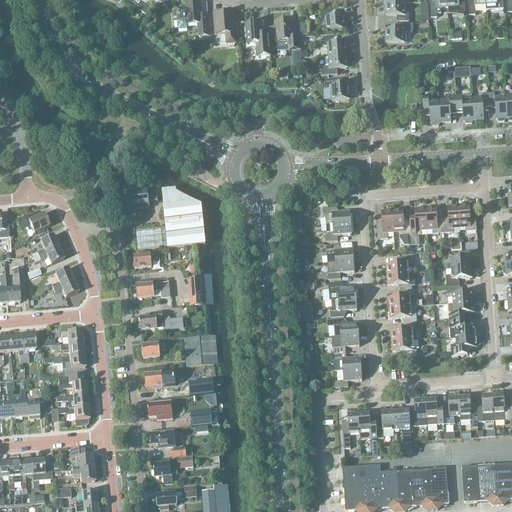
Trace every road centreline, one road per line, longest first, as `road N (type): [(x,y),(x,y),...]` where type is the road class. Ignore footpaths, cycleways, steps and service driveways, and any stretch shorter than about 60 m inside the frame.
road 1 (tertiary): [(283,511),(259,193)]
road 2 (residential): [(377,384),(363,196),(484,187)]
road 3 (tertiary): [(237,157),(82,80),(53,46),(40,0)]
road 4 (residential): [(493,378),(484,187)]
road 5 (residential): [(324,511),(317,410),(327,397),(365,394),(377,384)]
road 6 (residential): [(91,314),(92,284),(76,235),(54,201),(28,198)]
road 7 (residential): [(377,137),(359,0)]
road 8 (residential): [(100,437),(106,417),(91,314)]
